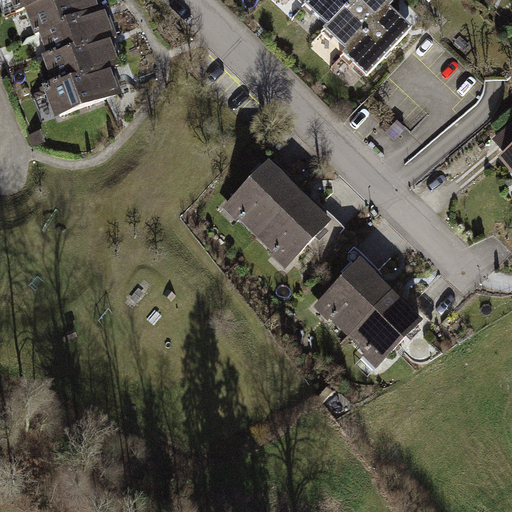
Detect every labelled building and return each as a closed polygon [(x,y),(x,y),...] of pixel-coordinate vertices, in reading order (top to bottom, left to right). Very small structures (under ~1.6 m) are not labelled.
[(51,93),(61,121),(124,98),(120,86),(115,73),(125,69),(120,57),(116,45),(123,42),(117,25),(112,12),(106,14),(101,0),(13,0),(19,16),(27,14),(36,39),(43,36),(52,62),(46,65),(55,91),(51,93)] [(343,53),(367,77),(413,27),(391,6),(394,3),(391,0),(303,0),(306,2),(304,5),(328,25),(324,28),(346,50),(343,53)] [(407,128),(397,121),(385,133),(394,140),(407,128)] [(497,157),(511,174),(511,125),(494,141),(503,153),(497,157)] [(223,205),(289,268),(331,223),(265,161),(223,205)] [(316,306),(381,366),(423,320),(358,261),(316,306)]
